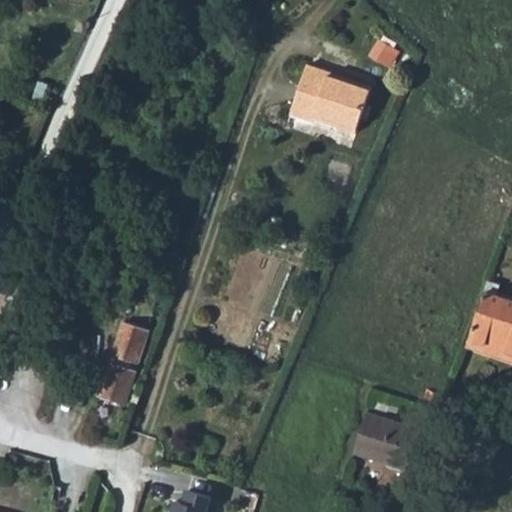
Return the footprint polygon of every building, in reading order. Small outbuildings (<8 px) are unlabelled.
[(388,62),(396,49),(379,38),(371,53),(388,62)] [(393,65),(400,51),(396,49),(388,62),(393,65)] [(356,133),(372,86),(308,64),(291,114),(315,122),(316,119),(356,133)] [(489,281),(468,345),(491,353),(495,339),(511,344),(511,300),(496,296),(499,285),(489,281)] [(126,402),(150,329),(125,321),(110,364),(100,394),(126,402)] [(511,344),(495,339),(491,353),(511,359),(511,344)] [(368,413),(355,451),(393,464),(395,461),(409,465),(420,429),(368,413)] [(184,486),(177,511),(213,511),(217,494),(184,486)]
